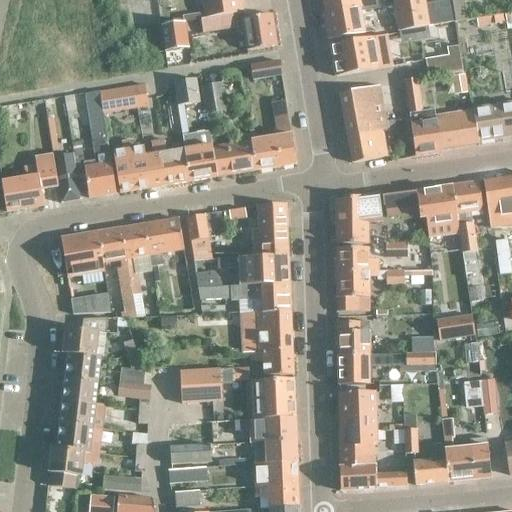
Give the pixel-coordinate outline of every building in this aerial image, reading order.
[(204,19),(232,15),(243,14),(242,9),(240,0),(224,0),(224,1),(202,5),(204,19)] [(378,0),(366,0),(363,1),(324,8),(330,39),(364,33),(361,13),(380,9),(378,0)] [(399,0),(395,1),(401,32),(431,27),(425,0),(399,0)] [(465,0),(457,0),(453,0),(457,23),(469,21),(465,0)] [(204,19),(200,20),(200,21),(203,35),(234,30),(232,16),(232,15),(204,19)] [(249,52),(278,48),(273,16),(244,21),(249,52)] [(184,23),(161,27),(164,53),(188,49),(184,23)] [(334,64),(336,78),(391,68),(385,37),(336,46),(338,63),(334,64)] [(260,67),(251,68),(253,81),(262,80),(282,76),(280,63),(260,67)] [(410,116),(422,114),(417,79),(405,81),(410,116)] [(196,81),(174,84),(178,108),(200,105),(196,81)] [(225,113),(221,85),(202,88),(207,116),(225,113)] [(145,87),(134,88),(137,109),(149,108),(145,87)] [(340,95),(348,139),(365,136),(364,130),(394,124),(394,122),(386,123),(380,87),(340,95)] [(103,115),(126,111),(137,109),(134,88),(123,90),(99,94),(103,115)] [(103,115),(99,94),(99,93),(84,95),(94,159),(97,158),(97,161),(83,164),(89,200),(116,195),(103,115)] [(296,166),(291,136),(286,102),(272,104),(278,138),(253,142),(258,172),(296,166)] [(511,105),(473,111),(479,142),(511,136),(511,105)] [(479,146),(479,142),(473,111),(435,118),(436,120),(411,124),(415,144),(407,146),(409,159),(417,158),(441,154),(441,152),(479,146)] [(388,136),(396,135),(394,124),(364,130),(365,136),(348,139),(353,165),(388,158),(383,133),(387,132),(388,136)] [(185,151),(191,183),(219,179),(213,149),(210,132),(183,137),(185,151)] [(154,156),(145,158),(151,190),(191,183),(185,151),(168,154),(166,141),(152,143),(154,156)] [(258,172),(253,142),(213,149),(219,179),(258,172)] [(151,190),(145,158),(144,150),(135,151),(134,143),(123,145),(124,153),(114,155),(120,195),(151,190)] [(59,188),(54,159),(54,156),(41,159),(46,190),(59,188)] [(54,159),(59,188),(62,204),(81,201),(74,156),(54,159)] [(25,170),(27,179),(3,183),(8,213),(45,207),(42,190),(46,190),(41,159),(36,159),(37,168),(25,170)] [(511,178),(484,182),(488,213),(506,211),(506,218),(511,216),(511,178)] [(454,186),(458,215),(484,212),(479,182),(454,186)] [(458,215),(454,186),(416,191),(420,221),(458,215)] [(415,192),(382,196),(385,220),(418,216),(415,192)] [(369,223),(382,222),(379,197),(368,198),(367,196),(336,200),(337,245),(370,245),(369,223)] [(261,259),(289,258),(286,205),(258,207),(260,231),(253,231),(255,259),(218,261),(234,260),(261,259)] [(231,221),(247,219),(245,209),(230,212),(231,221)] [(205,216),(187,219),(191,242),(209,239),(205,216)] [(161,268),(159,255),(184,250),(180,220),(146,226),(150,256),(152,269),(161,268)] [(473,225),(458,227),(463,255),(477,253),(473,225)] [(137,267),(135,267),(134,259),(150,256),(146,226),(123,229),(136,320),(146,319),(137,267)] [(136,320),(123,229),(99,233),(104,264),(122,261),(123,269),(117,270),(124,314),(120,314),(121,320),(136,320)] [(99,233),(61,240),(68,279),(81,277),(106,273),(104,264),(99,233)] [(386,259),(408,258),(408,244),(386,244),(386,259)] [(338,274),(379,273),(379,268),(370,268),(370,249),(337,250),(338,274)] [(234,260),(218,261),(219,270),(243,269),(243,287),(290,286),(289,258),(261,259),(234,260)] [(180,281),(188,280),(185,260),(177,261),(180,281)] [(388,286),(406,286),(405,272),(387,273),(388,286)] [(379,273),(338,274),(338,299),(370,298),(370,279),(379,278),(379,273)] [(200,277),(202,289),(211,289),(209,276),(200,277)] [(243,287),(211,289),(202,289),(204,301),(235,300),(235,302),(256,302),(256,314),(259,314),(292,313),(290,286),(243,287)] [(261,353),(294,353),(292,313),(259,314),(261,353)] [(474,338),(472,318),(437,323),(439,342),(474,338)] [(95,358),(95,357),(98,334),(106,335),(107,319),(83,320),(81,331),(66,329),(63,355),(68,355),(95,358)] [(339,357),(370,356),(370,332),(361,332),(361,322),(338,323),(339,357)] [(412,355),(434,355),(433,340),(411,341),(412,355)] [(123,344),(127,357),(136,355),(132,341),(123,344)] [(295,376),(294,353),(261,353),(251,354),(251,363),(264,362),(265,377),(295,376)] [(65,378),(97,382),(100,358),(95,357),(95,358),(68,355),(65,378)] [(131,371),(140,368),(136,355),(127,357),(131,371)] [(412,355),(402,356),(370,356),(339,357),(340,385),(371,384),(370,362),(382,362),(382,366),(436,365),(436,355),(434,355),(412,355)] [(120,385),(144,388),(146,373),(122,370),(120,385)] [(234,383),(251,382),(250,370),(233,371),(234,383)] [(220,371),(180,373),(182,405),(221,403),(220,371)] [(97,382),(65,378),(62,402),(95,406),(97,382)] [(265,445),(297,443),(294,380),(266,382),(267,409),(269,409),(269,416),(281,416),(281,421),(264,422),(233,423),(233,437),(255,436),(255,430),(265,429),(265,445)] [(480,383),(484,417),(497,415),(493,381),(480,383)] [(151,388),(144,388),(120,385),(118,399),(149,403),(151,388)] [(341,447),(376,446),(379,446),(377,392),(340,394),(341,447)] [(60,426),(92,430),(95,406),(62,402),(60,426)] [(139,402),(138,411),(148,412),(149,403),(139,402)] [(147,430),(148,412),(138,411),(137,429),(147,430)] [(406,431),(416,431),(416,416),(404,417),(405,431),(406,431)] [(437,485),(477,481),(493,479),(489,439),(471,441),(472,449),(455,451),(454,439),(456,439),(454,420),(442,421),(445,445),(438,446),(438,450),(434,450),(437,485)] [(175,442),(215,440),(214,424),(174,426),(175,442)] [(92,430),(60,426),(57,449),(57,450),(89,454),(92,430)] [(407,456),(419,455),(418,431),(416,431),(406,431),(407,456)] [(266,466),(298,464),(297,443),(265,445),(266,457),(255,457),(255,466),(256,466),(266,466)] [(136,445),(135,459),(145,460),(146,446),(136,445)] [(376,446),(341,447),(341,469),(377,467),(376,446)] [(438,450),(438,446),(431,447),(432,458),(425,459),(426,462),(415,463),(417,487),(437,485),(434,450),(438,450)] [(170,449),(171,467),(211,464),(210,447),(170,449)] [(51,474),(77,477),(81,478),(83,465),(97,467),(98,455),(89,454),(57,450),(57,449),(52,449),(49,474),(51,474)] [(144,474),(145,460),(135,459),(135,473),(144,474)] [(266,466),(256,466),(257,488),(299,486),(298,464),(266,466)] [(377,467),(341,469),(341,492),(365,491),(365,490),(408,487),(408,475),(378,477),(377,467)] [(210,473),(192,474),(193,504),(211,503),(210,473)] [(75,490),(77,477),(51,474),(50,487),(75,490)] [(104,478),(103,491),(140,495),(142,481),(104,478)] [(299,486),(257,488),(258,500),(262,500),(262,511),(271,510),(300,508),(299,486)] [(117,511),(154,511),(152,500),(118,497),(117,511)]
